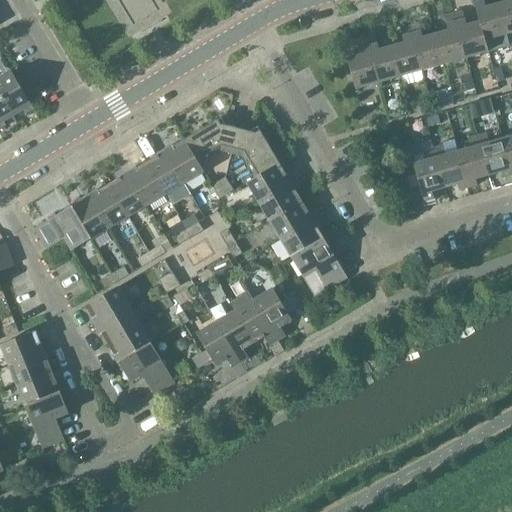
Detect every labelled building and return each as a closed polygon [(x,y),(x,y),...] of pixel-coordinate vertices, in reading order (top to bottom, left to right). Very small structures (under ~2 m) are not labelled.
[(473,0),(479,22),(480,22),(485,41),(507,34),(498,4),(486,8),(483,0),(473,0)] [(507,34),(511,32),(511,0),(510,0),(511,1),(498,4),(507,34)] [(485,41),(480,22),(479,22),(467,26),(463,11),(454,14),(466,58),(489,52),(485,41)] [(444,65),(466,58),(454,14),(444,16),(448,31),(436,34),(444,65)] [(422,71),(444,65),(436,34),(423,38),(419,23),(410,26),(422,71)] [(400,77),(422,71),(410,26),(400,29),(404,43),(392,47),(400,77)] [(378,83),(400,77),(392,47),(379,50),(375,36),(366,38),(378,83)] [(356,89),(378,83),(366,38),(356,41),(361,55),(347,59),(356,89)] [(502,69),(495,71),(498,82),(505,80),(502,69)] [(31,105),(11,71),(0,77),(0,94),(13,116),(23,111),(25,115),(34,110),(31,106),(31,105)] [(446,90),(429,94),(433,109),(450,104),(446,90)] [(3,122),(13,116),(0,94),(0,129),(6,126),(3,122)] [(495,113),(491,100),(475,104),(479,118),(495,113)] [(437,116),(427,119),(429,126),(439,124),(437,116)] [(184,140),(198,164),(199,163),(220,151),(232,154),(238,129),(226,126),(221,118),(184,140)] [(243,157),(256,178),(256,179),(280,165),(258,127),(249,132),(238,129),(232,154),(243,157)] [(503,178),(511,175),(511,174),(502,139),(489,143),(487,134),(477,136),(489,176),(501,172),(503,178)] [(476,179),(489,176),(477,136),(468,139),(471,148),(458,152),(468,188),(478,186),(476,179)] [(511,136),(502,139),(511,174),(511,136)] [(199,163),(198,164),(184,140),(166,151),(185,184),(204,172),(199,163)] [(459,191),(468,188),(458,152),(445,155),(443,146),(434,149),(445,188),(457,184),(459,191)] [(432,192),(445,188),(434,149),(424,151),(427,160),(414,164),(416,174),(420,186),(424,201),(434,198),(432,192)] [(166,151),(147,162),(166,195),(185,184),(166,151)] [(147,162),(128,174),(147,206),(166,195),(147,162)] [(247,183),(259,203),(299,178),(294,170),(286,175),(280,165),(256,179),(256,178),(247,183)] [(128,174),(109,185),(128,217),(147,206),(128,174)] [(409,177),(406,177),(409,189),(410,189),(420,186),(416,174),(409,177)] [(212,186),(216,192),(229,185),(225,178),(212,186)] [(259,203),(270,221),(302,202),(296,192),(304,187),(299,178),(259,203)] [(109,185),(91,196),(110,228),(128,217),(109,185)] [(233,191),(229,185),(216,192),(220,199),(233,191)] [(91,239),(110,228),(91,196),(72,207),(91,239)] [(270,221),(281,240),(321,216),(316,207),(308,212),(302,202),(270,221)] [(65,239),(72,251),(91,239),(72,207),(53,218),(59,228),(65,239)] [(194,216),(182,223),(187,230),(199,223),(194,216)] [(292,258),(324,239),(318,229),(326,224),(321,216),(281,240),(292,258)] [(59,228),(53,218),(34,229),(40,240),(59,228)] [(187,230),(191,238),(203,231),(199,223),(187,230)] [(59,228),(40,240),(47,250),(65,239),(59,228)] [(191,238),(187,230),(175,237),(180,245),(191,238)] [(227,247),(235,242),(228,230),(220,235),(227,247)] [(324,239),(292,258),(303,278),(315,271),(320,280),(341,267),(324,239)] [(235,242),(227,247),(234,258),(242,254),(235,242)] [(0,246),(0,258),(11,255),(6,244),(0,246)] [(149,252),(154,260),(166,253),(161,245),(149,252)] [(154,260),(149,252),(137,259),(142,267),(154,260)] [(0,271),(15,266),(11,255),(0,258),(0,271)] [(209,269),(214,276),(226,269),(221,261),(209,269)] [(112,274),(117,282),(129,275),(124,267),(112,274)] [(278,267),(268,272),(274,282),(284,276),(278,267)] [(341,267),(320,280),(327,290),(347,278),(341,267)] [(214,276),(209,269),(197,276),(202,284),(214,276)] [(163,287),(176,279),(173,273),(159,280),(163,287)] [(117,282),(112,274),(100,282),(105,289),(117,282)] [(284,276),(274,282),(286,302),(296,296),(284,276)] [(176,279),(163,287),(167,294),(180,286),(176,279)] [(97,326),(130,307),(118,287),(86,307),(97,326)] [(188,287),(176,295),(183,308),(196,300),(188,287)] [(292,321),(273,289),(253,300),(277,341),(286,336),(281,328),(292,321)] [(286,302),(288,305),(292,311),(301,305),(296,296),(286,302)] [(269,346),(277,341),(253,300),(235,312),(254,344),(264,338),(269,346)] [(97,326),(108,345),(141,325),(130,307),(97,326)] [(184,312),(174,318),(180,327),(189,322),(184,312)] [(244,350),(254,344),(235,312),(216,323),(240,363),(248,358),(244,350)] [(232,368),(240,363),(216,323),(197,334),(216,367),(227,360),(232,368)] [(15,325),(3,330),(6,338),(19,333),(15,325)] [(152,344),(141,325),(108,345),(119,363),(152,344)] [(36,332),(1,345),(9,367),(44,353),(36,332)] [(148,385),(169,372),(152,344),(119,363),(131,383),(143,376),(148,385)] [(9,367),(17,387),(52,373),(44,353),(9,367)] [(193,359),(198,368),(199,369),(208,363),(203,353),(193,359)] [(210,402),(261,372),(253,357),(202,387),(210,402)] [(169,372),(148,385),(154,395),(175,383),(169,372)] [(60,393),(52,373),(17,387),(25,407),(60,393)] [(60,393),(25,407),(38,437),(60,429),(56,419),(69,414),(60,393)] [(60,429),(38,437),(42,449),(64,440),(60,429)] [(6,463),(16,459),(12,449),(2,453),(6,463)]
